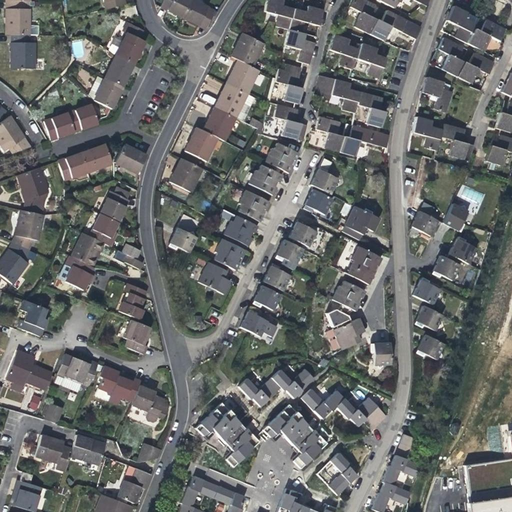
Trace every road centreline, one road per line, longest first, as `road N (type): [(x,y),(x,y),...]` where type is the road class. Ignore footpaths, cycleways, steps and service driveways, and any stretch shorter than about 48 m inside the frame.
road 1 (residential): [(439,0),(397,145),(401,400),(351,511)]
road 2 (residential): [(200,57),(143,186),(140,221),(178,354)]
road 3 (residential): [(311,153),(221,334),(178,354)]
road 4 (residential): [(0,374),(15,338),(43,347),(69,337),(138,364),(178,354)]
road 5 (residential): [(178,354),(182,416),(145,511)]
